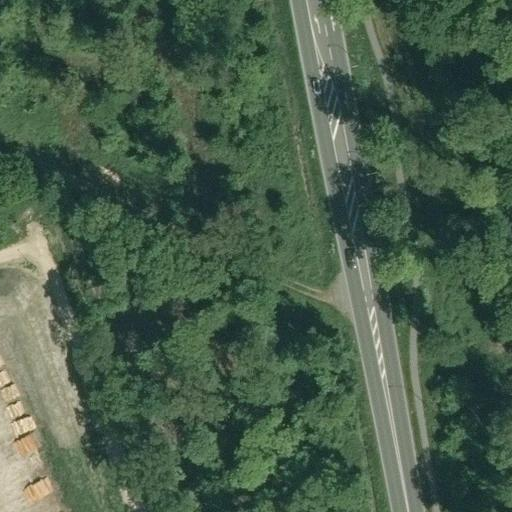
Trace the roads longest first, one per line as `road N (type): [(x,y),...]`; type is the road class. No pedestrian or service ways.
road 1 (primary): [(410,511),(319,0)]
road 2 (track): [(0,134),(420,352)]
